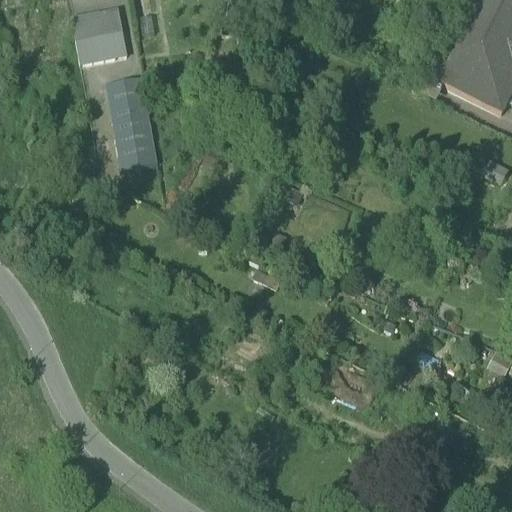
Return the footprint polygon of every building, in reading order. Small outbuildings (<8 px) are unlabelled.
[(4,0),(7,9),(42,3),(41,0),(4,0)] [(443,88),(501,117),(511,94),(511,0),(455,0),(418,75),(443,88)] [(70,22),(75,46),(122,37),(117,13),(70,22)] [(122,37),(75,46),(79,69),(126,60),(122,37)] [(443,88),(418,75),(410,91),(435,104),(443,88)] [(141,83),(104,89),(119,175),(156,169),(141,83)] [(489,166),(481,181),(499,190),(507,175),(489,166)]
